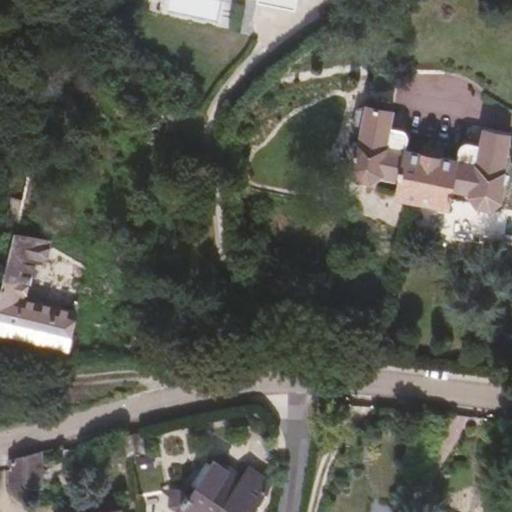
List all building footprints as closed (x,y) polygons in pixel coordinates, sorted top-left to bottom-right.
[(151,0),(151,7),(216,18),(218,0),(151,0)] [(392,101),(364,96),(364,99),(354,102),(351,116),(358,121),(356,130),(353,130),(347,158),(353,169),(366,171),(377,166),(394,170),(390,186),(443,199),(447,181),(466,184),(465,190),(470,191),(472,202),(483,205),(495,197),(499,179),(495,178),(506,129),(480,124),(477,140),(462,138),(459,140),(456,155),(439,152),(441,144),(421,140),(419,146),(402,142),(404,127),(399,121),(388,119),(392,101)] [(40,240),(5,234),(0,260),(0,328),(21,332),(21,334),(73,343),(74,337),(77,338),(81,313),(18,301),(20,282),(23,282),(27,260),(36,261),(40,240)] [(143,428),(127,430),(130,451),(146,448),(143,428)] [(31,494),(32,452),(1,459),(2,493),(31,494)] [(145,459),(130,461),(133,474),(147,472),(145,459)] [(179,510),(177,511),(239,511),(243,506),(248,508),(264,482),(242,467),(234,478),(209,463),(184,500),(174,494),(167,494),(163,500),(179,510)] [(158,508),(165,511),(177,511),(179,510),(163,500),(158,508)]
